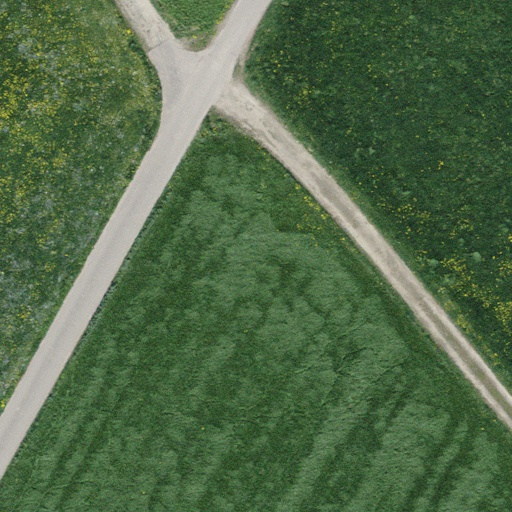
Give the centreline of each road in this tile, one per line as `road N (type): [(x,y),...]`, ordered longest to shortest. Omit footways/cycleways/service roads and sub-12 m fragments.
road 1 (track): [(511,430),(250,119),(192,92),(130,0)]
road 2 (unclassified): [(0,437),(192,92),(253,0)]
